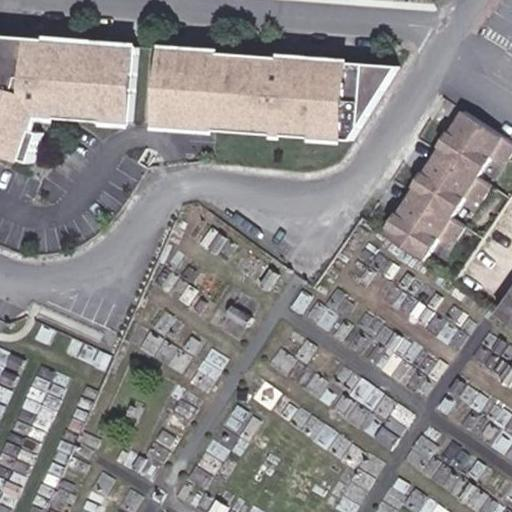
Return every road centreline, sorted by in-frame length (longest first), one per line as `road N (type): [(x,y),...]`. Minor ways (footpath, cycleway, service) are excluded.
road 1 (residential): [(0,267),(27,279),(96,276),(169,200),(195,185),(347,195),(459,29)]
road 2 (residential): [(70,0),(459,29)]
